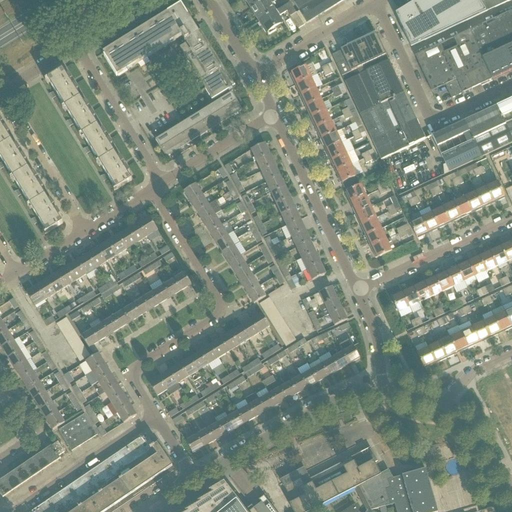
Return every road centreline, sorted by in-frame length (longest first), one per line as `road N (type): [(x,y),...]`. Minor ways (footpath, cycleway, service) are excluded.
road 1 (residential): [(154,420),(128,373),(214,318),(220,301),(151,189)]
road 2 (unclassified): [(511,89),(447,119),(428,118),(376,4)]
road 3 (tertiary): [(192,480),(333,404),(382,391)]
road 4 (residential): [(355,292),(272,117)]
road 5 (residential): [(355,292),(511,220)]
road 6 (residential): [(161,184),(77,45)]
road 7 (unclassified): [(20,511),(154,420)]
road 8 (residential): [(84,232),(0,95)]
road 9 (unclassified): [(256,77),(376,4)]
road 10 (residential): [(161,184),(272,117)]
